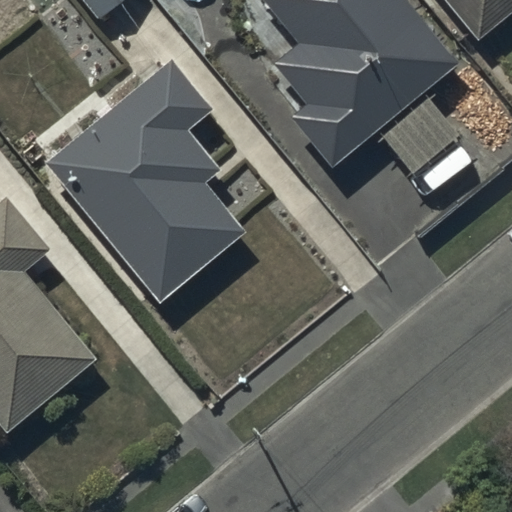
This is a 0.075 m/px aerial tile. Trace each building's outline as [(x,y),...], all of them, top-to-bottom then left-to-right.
[(117,0),(81,0),(96,17),(117,0)] [(260,0),(293,40),(268,60),(301,100),(284,114),(328,168),(376,129),(410,171),(456,134),(421,91),(456,62),(405,0),(260,0)] [(511,0),(443,0),(475,38),(511,7),(511,0)] [(167,58),(41,160),(156,301),(244,230),(202,179),(216,167),(184,129),(208,108),(167,58)] [(0,425),(4,430),(93,356),(20,269),(45,248),(1,196),(0,197),(0,425)]
